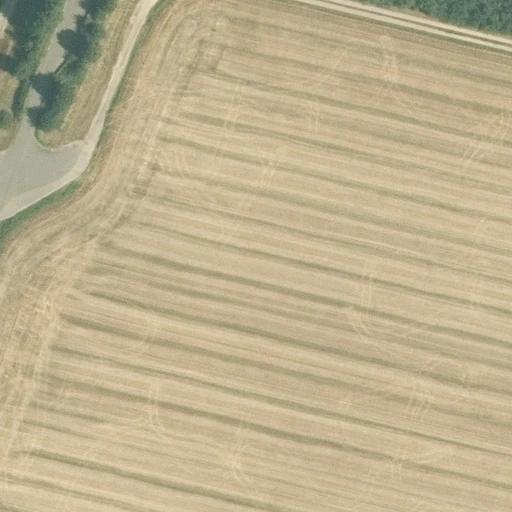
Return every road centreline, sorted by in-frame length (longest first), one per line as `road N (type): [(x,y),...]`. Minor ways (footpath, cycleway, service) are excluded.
road 1 (track): [(287,0),(511,52)]
road 2 (track): [(0,202),(73,0)]
road 3 (track): [(66,164),(151,0)]
